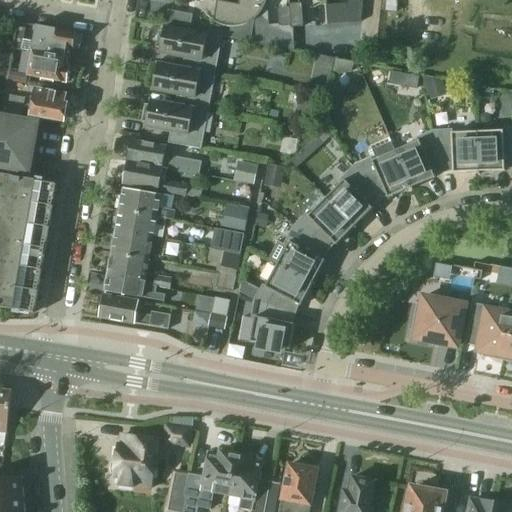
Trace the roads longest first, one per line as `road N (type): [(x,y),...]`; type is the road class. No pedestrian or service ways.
road 1 (residential): [(117,25),(99,134),(83,148),(50,357)]
road 2 (residential): [(323,367),(331,332),(358,283),(405,241),(472,214),(511,213)]
road 3 (primary): [(311,405),(50,357)]
road 4 (primary): [(511,444),(311,405)]
road 5 (residential): [(511,404),(323,367)]
road 6 (residential): [(58,511),(47,420),(50,357)]
